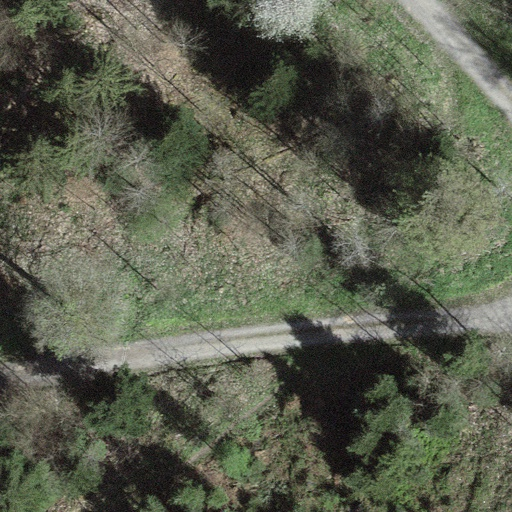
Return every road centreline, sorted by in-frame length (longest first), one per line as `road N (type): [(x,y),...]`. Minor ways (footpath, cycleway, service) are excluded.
road 1 (track): [(511,320),(350,323),(0,373)]
road 2 (track): [(427,0),(511,102)]
